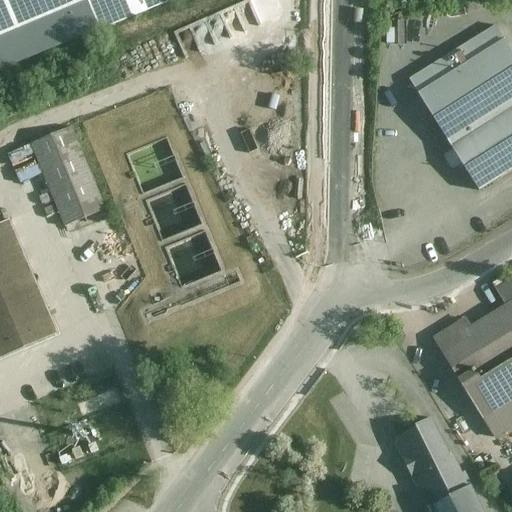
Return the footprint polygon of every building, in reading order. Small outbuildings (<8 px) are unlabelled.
[(0,0),(0,42),(88,5),(101,33),(180,0),(0,0)] [(511,54),(494,26),(403,83),(478,200),(511,178),(511,54)] [(74,227),(116,211),(86,130),(44,145),(74,227)] [(33,154),(40,152),(39,147),(18,152),(25,181),(48,176),(45,161),(35,163),(33,154)] [(0,352),(4,362),(71,336),(28,222),(0,233),(0,352)] [(457,322),(435,335),(469,391),(511,364),(511,303),(463,333),(457,322)] [(402,436),(398,446),(419,491),(446,501),(472,489),(439,419),(402,436)] [(482,511),(472,489),(446,501),(431,508),(432,511),(482,511)]
